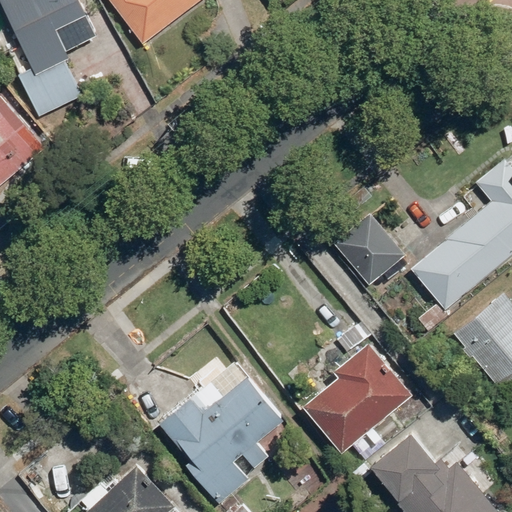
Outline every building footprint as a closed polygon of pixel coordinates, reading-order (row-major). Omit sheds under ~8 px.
[(2,0),(24,44),(10,50),(40,115),(84,93),(66,59),(72,56),(69,50),(98,35),(81,0),(2,0)] [(200,0),(111,0),(145,43),(200,0)] [(0,91),(0,185),(46,147),(0,91)] [(493,196),(410,262),(446,306),(511,252),(511,161),(506,154),(477,177),(493,196)] [(371,208),(334,239),(370,282),(407,251),(371,208)] [(511,297),(506,289),(455,329),(497,381),(511,369),(511,297)] [(339,372),(303,401),(342,449),(413,391),(369,337),(334,365),(339,372)] [(209,377),(160,417),(191,455),(186,460),(220,501),(251,475),(235,456),(243,450),(255,464),(270,452),(258,438),(283,418),(247,373),(222,393),(209,377)] [(390,489),(408,511),(502,511),(458,457),(450,463),(441,452),(436,456),(412,426),(370,459),(393,486),(390,489)] [(137,460),(80,511),(180,511),(173,504),(176,502),(137,460)]
